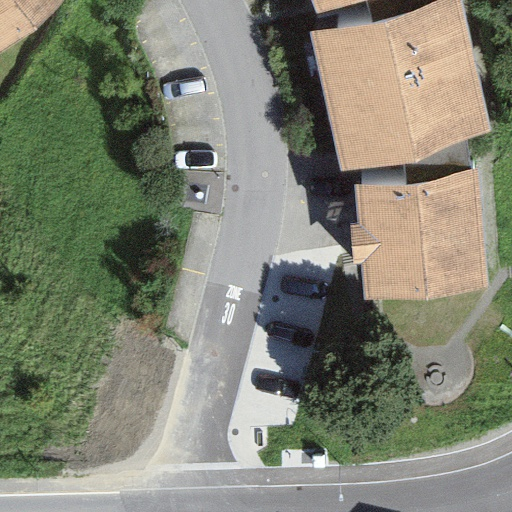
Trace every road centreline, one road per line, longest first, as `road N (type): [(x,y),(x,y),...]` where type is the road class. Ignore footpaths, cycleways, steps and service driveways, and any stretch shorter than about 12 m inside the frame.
road 1 (residential): [(211,0),(244,78),(256,174),(244,261),(178,511)]
road 2 (tertiary): [(372,511),(511,489)]
